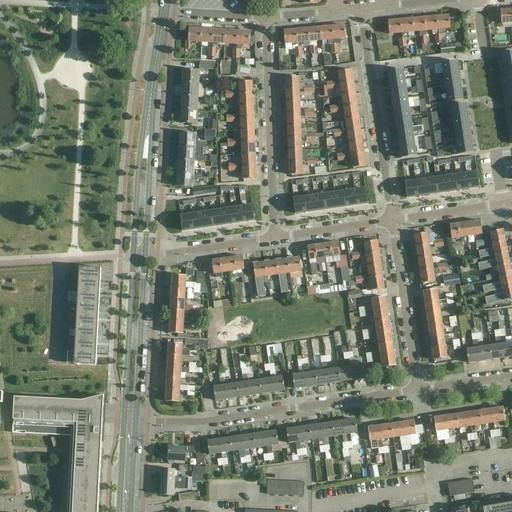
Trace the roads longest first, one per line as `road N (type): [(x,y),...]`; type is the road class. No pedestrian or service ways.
road 1 (residential): [(135,420),(198,422),(417,390)]
road 2 (residential): [(273,236),(265,18)]
road 3 (residential): [(360,9),(391,220)]
road 4 (tertiary): [(151,77),(133,256)]
road 5 (tertiary): [(144,255),(151,77)]
road 6 (residential): [(391,220),(417,390)]
road 7 (tertiary): [(135,420),(144,255)]
road 8 (tertiary): [(133,256),(125,419)]
road 9 (residential): [(273,236),(144,255)]
